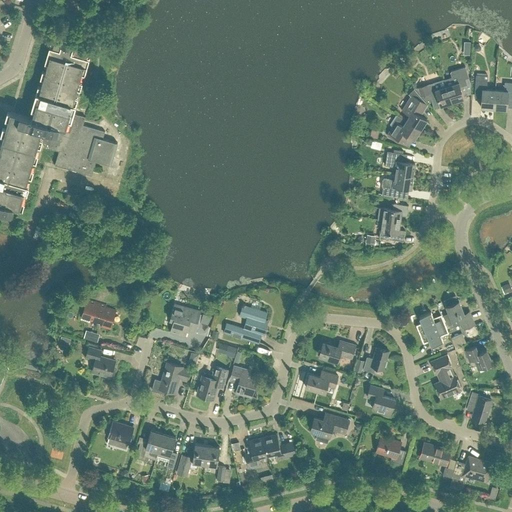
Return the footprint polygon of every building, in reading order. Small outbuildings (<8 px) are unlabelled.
[(9,33),(17,37),(19,31),(12,28),(9,33)] [(0,207),(11,211),(13,204),(19,206),(38,141),(45,142),(44,146),(58,150),(54,164),(92,175),(96,160),(111,164),(117,142),(102,137),(105,130),(82,124),(85,116),(70,112),(88,50),(70,44),(71,42),(55,38),(32,117),(11,111),(0,146),(0,207)] [(451,70),(450,72),(453,83),(446,85),(451,101),(464,97),(460,86),(466,84),(465,78),(468,77),(465,66),(451,70)] [(476,72),(476,74),(474,93),(481,93),(480,106),(493,107),(495,89),(486,88),(487,75),(486,75),(486,73),(476,72)] [(425,100),(430,96),(436,94),(440,105),(451,101),(446,85),(444,79),(418,87),(421,96),(425,100)] [(511,79),(505,79),(505,81),(504,81),(504,90),(495,89),(493,107),(506,108),(507,96),(511,96),(511,79)] [(411,97),(409,101),(403,110),(409,114),(406,120),(420,129),(426,119),(416,112),(420,107),(427,103),(414,88),(408,93),(411,97)] [(0,119),(5,121),(8,104),(0,102),(0,119)] [(413,139),(420,129),(406,120),(396,114),(390,123),(393,126),(389,131),(399,138),(403,132),(413,139)] [(396,166),(395,173),(413,175),(415,162),(403,160),(404,153),(387,151),(385,164),(396,166)] [(380,179),(378,189),(397,192),(398,186),(410,188),(413,175),(395,173),(394,181),(380,179)] [(392,208),(384,207),(379,207),(377,219),(382,220),(382,219),(399,222),(400,214),(407,215),(408,205),(393,202),(392,208)] [(379,237),(388,238),(403,240),(404,230),(398,229),(399,222),(382,219),(382,220),(379,237)] [(375,235),(366,234),(366,242),(374,243),(375,235)] [(511,289),(509,282),(501,286),(504,293),(511,289)] [(447,305),(445,305),(449,313),(444,315),(448,324),(452,322),(453,323),(460,320),(463,328),(475,323),(470,313),(465,315),(459,300),(458,300),(455,295),(444,299),(447,305)] [(81,318),(89,321),(90,318),(103,322),(102,325),(110,327),(113,318),(111,317),(114,309),(105,306),(105,305),(87,299),(81,318)] [(200,310),(174,303),(170,318),(173,319),(170,331),(185,335),(188,324),(195,326),(200,310)] [(227,322),(224,332),(259,341),(261,333),(264,333),(268,319),(265,318),(267,311),(243,304),(240,314),(252,318),(249,328),(227,322)] [(202,313),(200,321),(210,324),(213,314),(203,311),(202,313)] [(431,311),(419,316),(422,322),(416,324),(424,342),(429,340),(431,346),(443,341),(441,335),(449,332),(441,314),(433,317),(431,311)] [(460,334),(463,343),(474,339),(471,331),(460,334)] [(339,353),(352,357),(355,344),(340,339),(338,346),(323,341),(319,354),(337,360),(339,353)] [(237,347),(220,342),(217,351),(226,353),(225,355),(234,357),(237,347)] [(91,369),(111,375),(115,360),(99,355),(101,348),(88,345),(85,355),(94,358),(91,369)] [(474,358),(478,369),(492,363),(486,349),(478,352),(475,345),(465,349),(469,360),(474,358)] [(367,355),(363,368),(374,371),(375,366),(383,368),(389,350),(376,346),(373,357),(367,355)] [(440,397),(461,388),(455,374),(454,374),(451,367),(452,366),(447,354),(431,360),(437,373),(438,372),(442,379),(435,382),(440,397)] [(361,372),(364,360),(357,358),(354,370),(361,372)] [(167,360),(161,380),(155,378),(151,388),(165,392),(166,389),(174,392),(178,378),(186,380),(190,368),(182,366),(182,365),(167,360)] [(216,365),(213,374),(204,371),(198,393),(204,395),(204,397),(212,399),(213,397),(213,398),(217,384),(223,385),(227,368),(216,365)] [(250,369),(235,365),(231,376),(240,378),(237,391),(251,395),(257,376),(248,373),(250,369)] [(320,375),(310,372),(306,385),(325,391),(327,384),(335,386),(338,374),(322,369),(320,375)] [(383,388),(370,384),(367,395),(375,398),(372,407),(383,410),(383,413),(390,415),(395,397),(382,393),(383,388)] [(472,390),(467,408),(474,410),(473,415),(485,418),(491,399),(479,395),(480,393),(472,390)] [(352,398),(350,405),(357,407),(358,399),(352,398)] [(315,416),(311,429),(317,431),(315,439),(328,442),(332,428),(345,432),(349,418),(334,414),(332,421),(315,416)] [(114,418),(107,442),(126,448),(134,424),(114,418)] [(136,456),(142,458),(148,459),(148,456),(156,458),(157,455),(156,455),(163,433),(150,429),(146,443),(140,441),(136,456)] [(175,436),(163,433),(156,455),(157,455),(169,459),(167,465),(173,467),(177,453),(171,451),(175,436)] [(279,445),(279,444),(277,433),(263,436),(267,454),(275,452),(277,460),(297,455),(293,439),(285,441),(286,443),(279,445)] [(401,440),(382,434),(376,450),(391,455),(390,459),(402,463),(406,450),(399,447),(401,440)] [(259,455),(267,454),(263,436),(249,440),(252,450),(245,452),(249,466),(261,463),(259,455)] [(450,449),(424,441),(420,456),(446,464),(450,449)] [(195,442),(193,456),(182,453),(176,473),(187,476),(190,467),(197,468),(198,462),(205,463),(208,444),(195,442)] [(218,465),(220,446),(208,444),(205,463),(218,465)] [(456,459),(456,460),(451,476),(464,480),(465,474),(486,481),(492,461),(468,454),(466,462),(456,459)] [(241,476),(241,462),(227,461),(227,476),(241,476)] [(223,480),(225,466),(219,465),(217,479),(223,480)]
